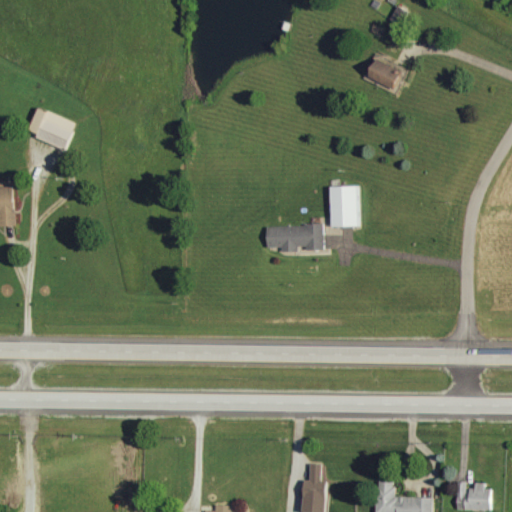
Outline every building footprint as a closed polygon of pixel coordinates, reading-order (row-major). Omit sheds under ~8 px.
[(369,79),(401,87),(407,66),(374,58),(369,79)] [(68,148),(79,122),(40,106),(30,132),(68,148)] [(361,226),(360,185),(332,186),(333,226),(361,226)] [(326,224),(269,225),(269,247),(284,246),(284,251),(300,251),(300,248),(327,248),(326,224)] [(323,464),(312,463),(312,480),(306,480),(305,511),(327,511),(328,480),(323,480),(323,464)] [(434,511),(435,497),(396,496),(397,481),(379,481),(378,511),(434,511)] [(493,510),(493,485),(477,485),(477,488),(469,488),(469,482),(459,482),(459,510),(493,510)]
